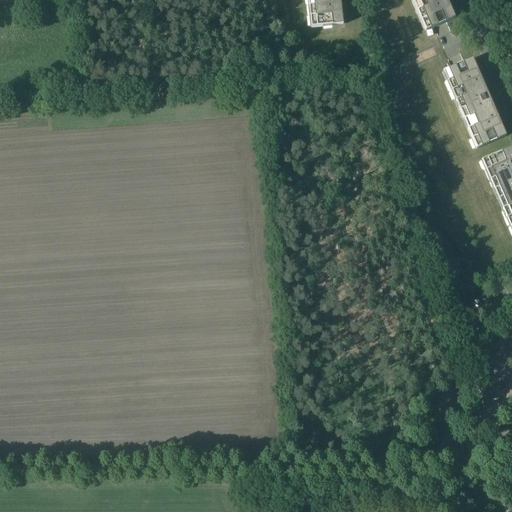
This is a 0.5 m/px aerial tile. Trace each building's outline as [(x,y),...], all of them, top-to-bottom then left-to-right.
[(308,0),(311,28),(343,25),(340,0),(308,0)] [(411,0),(426,31),(434,28),(455,19),(446,0),(411,0)] [(472,59),(464,62),(443,72),(476,149),(506,137),(493,107),(491,108),(490,105),(494,103),(487,88),(485,89),(472,59)] [(511,231),(511,150),(511,148),(481,161),(511,231)] [(430,392),(421,392),(422,414),(432,413),(430,392)]
